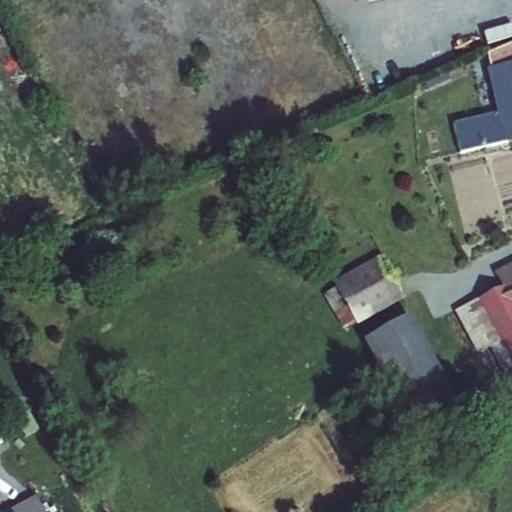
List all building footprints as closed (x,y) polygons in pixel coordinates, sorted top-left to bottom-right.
[(511,50),(499,56),(511,126),(511,129),(511,50)] [(511,129),(511,126),(499,129),(501,144),(511,141),(511,129)] [(499,129),(462,136),(465,152),(501,144),(499,129)] [(382,275),(328,306),(347,342),(402,310),(382,275)] [(511,287),(455,319),(480,361),(504,347),(511,342),(511,287)] [(328,306),(322,309),(343,344),(347,342),(328,306)] [(409,331),(366,357),(414,438),(457,413),(409,331)]
